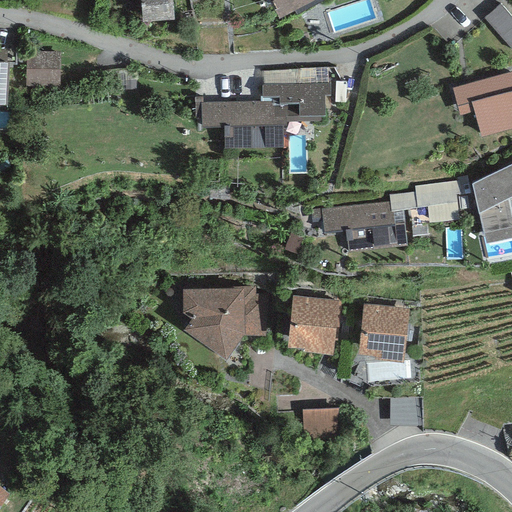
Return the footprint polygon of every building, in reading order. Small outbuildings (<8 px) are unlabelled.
[(271,0),(279,15),(308,0),(271,0)] [(511,12),(506,5),(490,18),(511,46),(511,12)] [(32,48),(32,83),(64,83),(64,48),(32,48)] [(0,100),(6,101),(9,58),(0,57),(0,100)] [(511,126),(511,71),(511,70),(452,87),(460,114),(473,110),(480,136),(511,126)] [(330,82),(261,83),(262,95),(260,95),(260,101),(261,124),(287,124),(286,115),(324,115),(324,95),(330,95),(330,82)] [(201,102),(201,125),(261,124),(260,101),(201,102)] [(511,162),(472,182),(485,241),(511,234),(511,217),(507,197),(511,194),(511,162)] [(462,179),(414,184),(415,191),(389,194),(389,200),(390,210),(403,208),(427,205),(429,221),(458,218),(455,193),(463,192),(462,179)] [(346,229),(348,251),(407,245),(403,208),(390,210),(389,200),(310,209),(311,221),(322,220),(324,231),(346,229)] [(244,287),(182,286),(183,310),(192,317),(183,328),(225,359),(242,334),(265,334),(268,293),(255,293),(255,285),(244,285),(244,287)] [(339,299),(292,294),(287,343),(304,345),(304,349),(332,351),(339,299)] [(409,308),(363,302),(357,352),(374,354),(374,357),(403,360),(409,308)] [(307,429),(342,427),(341,404),(306,406),(307,429)] [(0,504),(9,492),(0,485),(0,504)]
